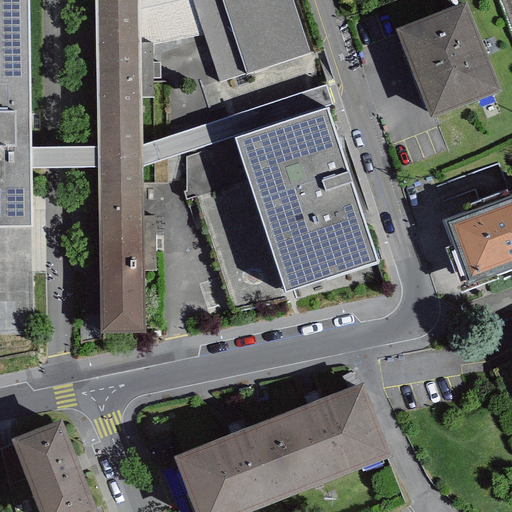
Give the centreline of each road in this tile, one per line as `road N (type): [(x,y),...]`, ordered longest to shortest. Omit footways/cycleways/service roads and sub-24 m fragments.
road 1 (residential): [(94,388),(378,336),(418,320),(423,297),(325,0)]
road 2 (residential): [(94,388),(143,511)]
